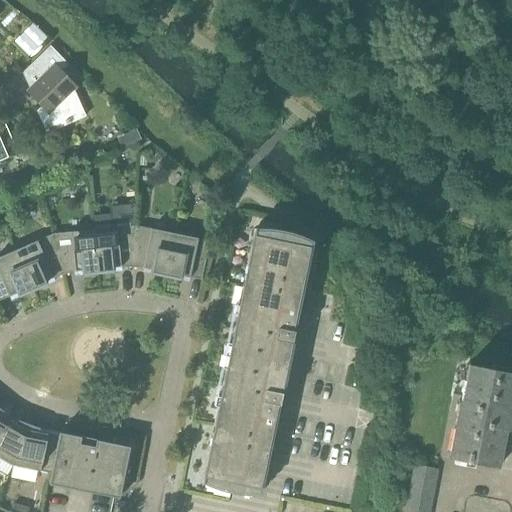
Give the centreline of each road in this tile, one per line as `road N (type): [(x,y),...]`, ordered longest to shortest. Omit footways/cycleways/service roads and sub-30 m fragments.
road 1 (residential): [(161,440),(192,305),(98,299),(0,340)]
road 2 (residential): [(161,440),(11,392),(0,379)]
